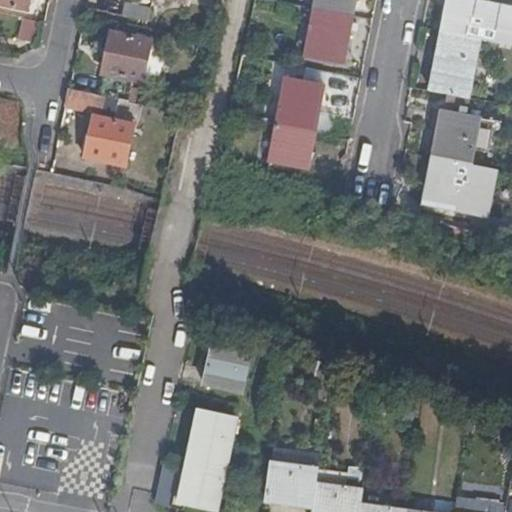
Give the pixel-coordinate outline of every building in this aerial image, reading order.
[(0,0),(0,7),(27,13),(29,0),(0,0)] [(316,0),(314,10),(353,17),(355,0),(316,0)] [(446,10),(442,32),(481,40),(485,21),(495,23),(499,6),(465,0),(448,0),(448,1),(446,10)] [(314,10),(303,67),(322,71),(324,60),(344,64),(353,17),(314,10)] [(33,49),(39,21),(22,18),(17,46),(33,49)] [(442,32),(430,91),(447,95),(469,99),(481,40),(442,32)] [(98,96),(120,101),(128,103),(132,81),(143,83),(144,78),(151,45),(152,42),(112,34),(108,50),(107,58),(98,96)] [(209,44),(197,42),(187,94),(198,96),(209,44)] [(159,82),(166,48),(151,45),(144,78),(159,82)] [(285,79),(276,126),(314,133),(324,87),(285,79)] [(68,89),(65,107),(112,117),(118,110),(120,101),(98,96),(68,89)] [(469,99),(447,95),(444,112),(466,116),(469,99)] [(442,111),(432,158),(471,166),(481,119),(466,116),(444,112),(442,111)] [(87,145),(85,158),(126,166),(129,148),(135,150),(137,137),(132,136),(135,126),(94,117),(89,138),(87,145)] [(314,133),(276,126),(269,161),(307,169),(311,152),(314,133)] [(310,169),(316,153),(311,152),(307,169),(310,169)] [(471,166),(432,158),(423,205),(462,212),(471,166)] [(462,212),(483,216),(492,170),(471,166),(462,212)] [(99,317),(73,311),(71,320),(98,325),(99,317)] [(151,319),(134,315),(126,353),(93,346),(87,379),(92,380),(136,389),(151,319)] [(87,379),(93,346),(82,344),(85,332),(68,329),(66,341),(60,340),(54,372),(87,379)] [(213,338),(203,386),(242,394),(251,347),(213,338)] [(198,411),(188,456),(227,465),(236,420),(198,411)] [(216,511),(227,465),(188,456),(178,503),(215,511),(216,511)] [(271,463),(266,502),(314,509),(317,484),(319,469),(271,463)] [(161,507),(177,507),(178,467),(162,467),(161,507)] [(248,472),(235,469),(228,501),(242,503),(248,472)] [(314,509),(313,511),(361,511),(362,505),(364,491),(317,484),(314,509)]
